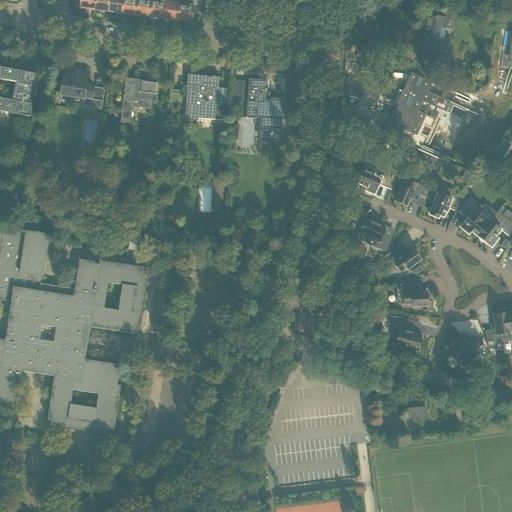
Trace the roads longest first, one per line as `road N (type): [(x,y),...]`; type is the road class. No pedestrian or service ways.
road 1 (unclassified): [(277,332),(321,189),(333,49)]
road 2 (unclassified): [(230,511),(239,431),(277,332)]
road 3 (residential): [(431,376),(277,332)]
road 4 (residential): [(212,41),(55,21)]
road 5 (residential): [(333,49),(212,41)]
